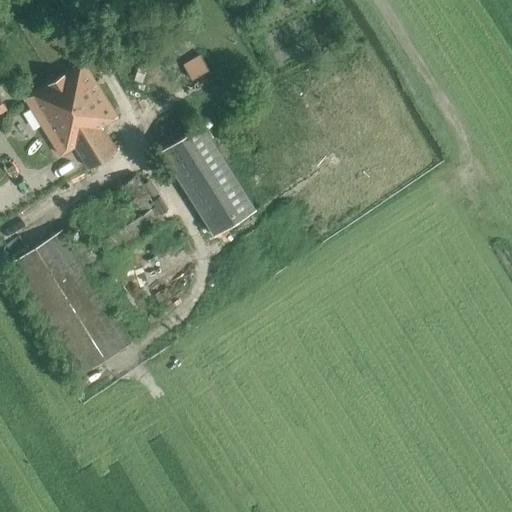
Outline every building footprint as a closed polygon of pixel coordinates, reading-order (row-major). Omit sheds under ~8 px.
[(194,76),(211,67),(202,52),(186,62),(194,76)] [(103,126),(118,116),(83,60),(24,97),(61,156),(75,148),(88,169),(118,150),(103,126)] [(163,149),(216,233),(258,207),(205,123),(163,149)] [(112,252),(165,219),(136,173),(83,207),(102,239),(112,252)] [(9,263),(80,375),(134,341),(98,285),(113,275),(77,218),(63,228),(9,263)]
